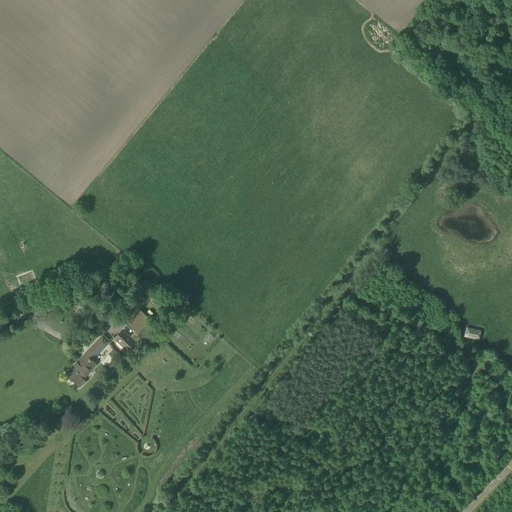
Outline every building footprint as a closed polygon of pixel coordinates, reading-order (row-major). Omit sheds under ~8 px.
[(26,301),(39,296),(36,288),(23,294),(26,301)] [(126,318),(133,312),(129,307),(122,313),(126,318)] [(141,338),(154,323),(140,309),(126,323),(141,338)] [(481,330),(466,327),(464,336),(479,340),(481,330)] [(130,338),(122,331),(115,339),(127,351),(140,337),(134,332),(130,338)] [(66,374),(77,384),(81,388),(87,382),(83,378),(96,365),(91,360),(109,342),(103,336),(66,374)]
